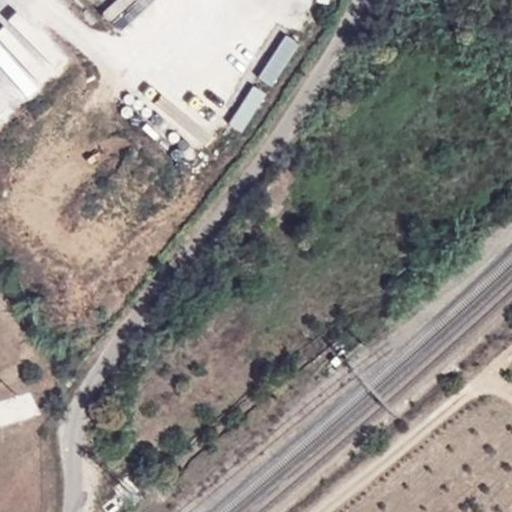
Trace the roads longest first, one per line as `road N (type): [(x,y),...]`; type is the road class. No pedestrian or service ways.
road 1 (residential): [(76,511),(78,429),(92,382),(375,0)]
road 2 (track): [(329,511),(511,358)]
